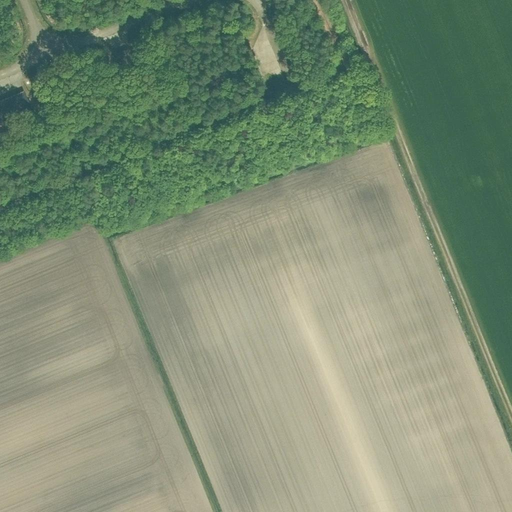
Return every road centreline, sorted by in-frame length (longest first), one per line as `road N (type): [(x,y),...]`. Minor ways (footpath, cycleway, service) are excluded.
road 1 (track): [(511,422),(343,0)]
road 2 (unknown): [(44,52),(181,0)]
